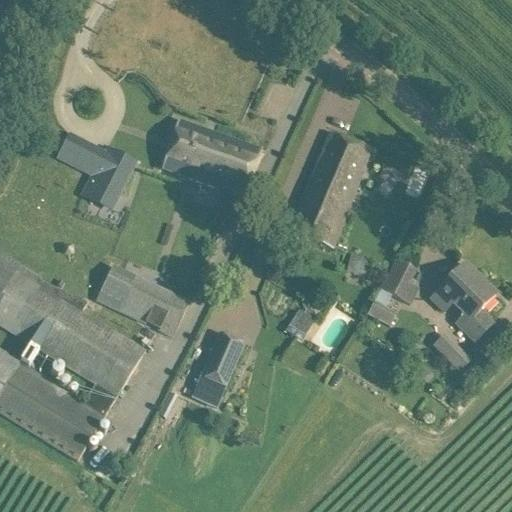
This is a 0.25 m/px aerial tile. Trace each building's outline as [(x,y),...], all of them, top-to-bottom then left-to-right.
[(0,0),(0,55),(25,0),(0,0)] [(254,171),(261,152),(179,123),(161,171),(219,192),(220,188),(243,197),(254,171)] [(329,135),(322,154),(287,234),(333,252),(371,152),(329,135)] [(105,154),(96,170),(125,185),(135,164),(107,150),(105,154)] [(351,256),(346,273),(365,278),(368,265),(369,261),(351,256)] [(117,401),(145,350),(84,312),(87,307),(71,297),(69,300),(0,257),(0,329),(30,348),(20,364),(0,351),(0,415),(78,465),(104,418),(115,400),(117,401)] [(415,273),(396,263),(380,294),(381,294),(392,299),(400,303),(415,273)] [(443,314),(452,305),(464,317),(455,326),(474,345),(494,325),(481,312),(495,297),(484,285),(480,289),(462,271),(466,267),(465,267),(430,302),(443,314)] [(112,268),(95,305),(118,316),(173,341),(190,304),(135,279),(112,268)] [(376,305),(366,320),(390,332),(397,317),(386,311),(392,299),(381,294),(376,305)] [(297,310),(283,333),(300,343),(314,320),(297,310)] [(244,346),(220,335),(192,399),(217,410),(244,346)] [(456,348),(444,360),(459,375),(471,363),(456,348)]
